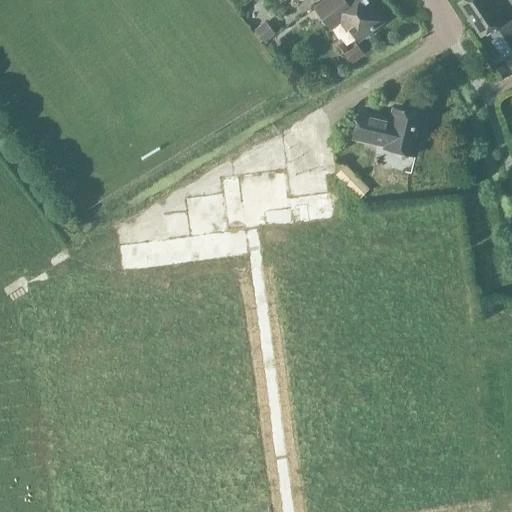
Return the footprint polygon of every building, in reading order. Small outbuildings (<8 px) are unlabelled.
[(357,41),(383,21),(367,0),(346,0),(345,0),(326,0),(315,9),(326,23),(337,15),(357,41)] [(488,0),(462,0),(459,3),(481,36),(496,26),(510,49),(511,47),(511,13),(507,7),(497,14),(488,0)] [(266,22),(256,30),(265,41),(274,34),(266,22)] [(383,118),(360,112),(354,137),(385,145),(384,147),(415,155),(425,116),(394,109),(390,121),(383,120),(383,118)] [(123,235),(126,261),(252,247),(255,229),(263,228),(264,221),(279,223),(280,217),(297,215),(300,201),(301,201),(337,197),(336,185),(304,180),(293,181),(291,160),(224,167),(226,183),(191,187),(189,201),(168,203),(171,230),(123,235)] [(347,166),(337,175),(353,191),(362,182),(347,166)] [(479,483),(480,511),(493,511),(492,483),(479,483)]
